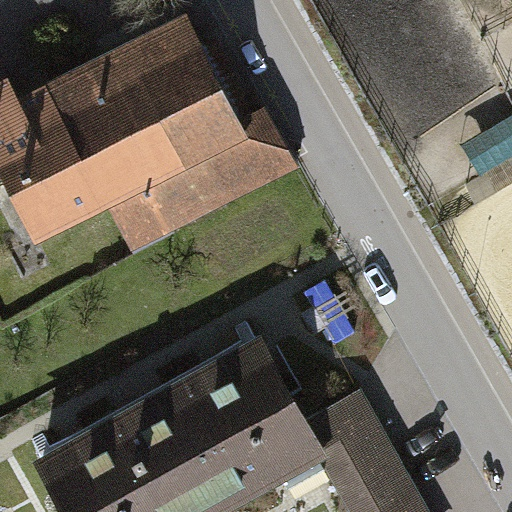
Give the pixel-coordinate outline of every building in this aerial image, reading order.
[(12,81),(0,86),(0,167),(40,245),(112,208),(141,265),(311,178),(269,96),(244,109),(194,13),(22,101),(12,81)] [(314,415),(267,335),(192,372),(269,504),(333,464),(308,418),(314,415)] [(253,511),(269,504),(192,372),(114,412),(170,511),(253,511)] [(314,415),(308,418),(333,464),(356,511),(433,511),(364,390),(314,415)] [(170,511),(114,412),(35,459),(65,511),(170,511)]
